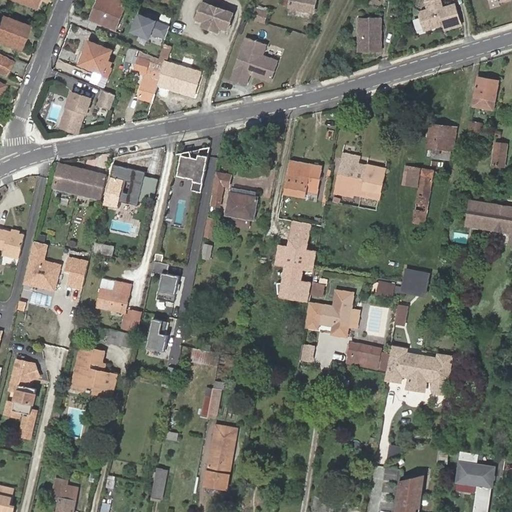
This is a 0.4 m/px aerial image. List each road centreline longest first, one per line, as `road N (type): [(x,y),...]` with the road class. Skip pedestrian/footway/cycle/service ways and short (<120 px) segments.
road 1 (residential): [(511,39),(290,103),(21,160)]
road 2 (residential): [(21,160),(14,129),(66,0)]
